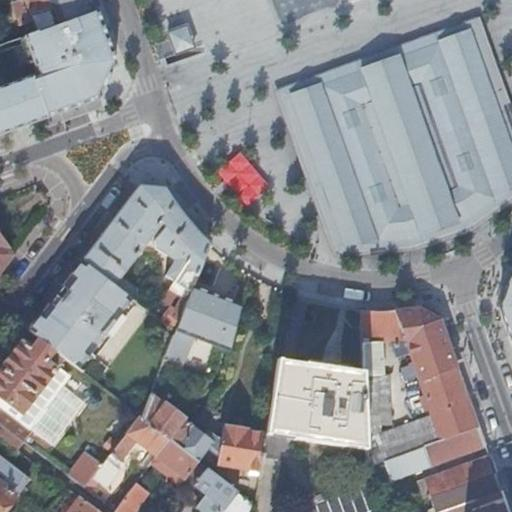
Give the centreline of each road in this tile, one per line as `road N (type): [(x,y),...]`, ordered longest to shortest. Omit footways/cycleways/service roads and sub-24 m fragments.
road 1 (residential): [(157,110),(193,190),(227,230),(278,268),(348,288),(453,280)]
road 2 (residential): [(0,330),(110,182)]
road 3 (residential): [(511,440),(453,280)]
